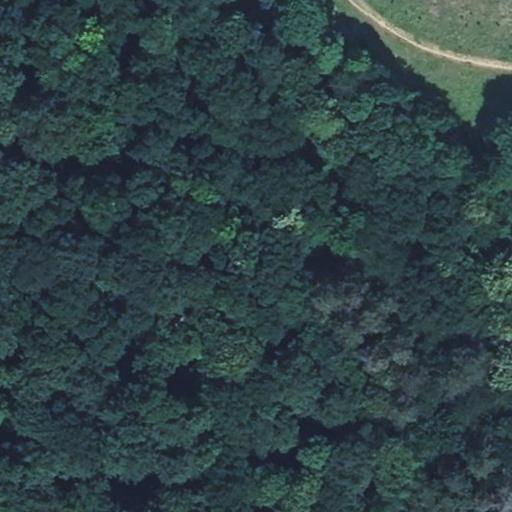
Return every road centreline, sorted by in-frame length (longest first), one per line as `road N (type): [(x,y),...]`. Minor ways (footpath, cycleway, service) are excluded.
road 1 (track): [(16,0),(53,59),(264,511)]
road 2 (track): [(191,360),(408,286),(453,164),(511,122)]
road 3 (track): [(408,286),(511,445)]
